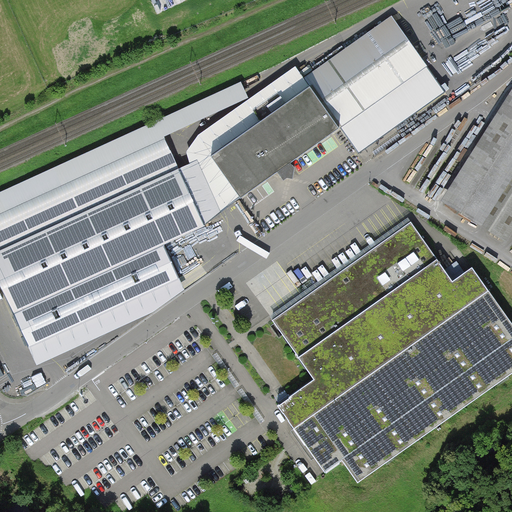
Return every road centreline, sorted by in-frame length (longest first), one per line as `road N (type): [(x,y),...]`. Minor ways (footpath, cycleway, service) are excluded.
road 1 (unclassified): [(0,424),(65,387),(511,66)]
road 2 (track): [(279,0),(0,136)]
road 3 (unknown): [(373,169),(511,253)]
